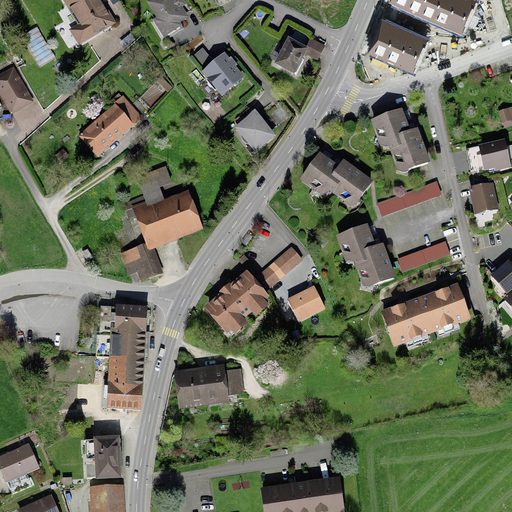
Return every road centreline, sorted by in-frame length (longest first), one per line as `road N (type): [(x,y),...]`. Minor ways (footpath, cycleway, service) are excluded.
road 1 (primary): [(328,89),(181,303)]
road 2 (residential): [(427,79),(481,302)]
road 3 (primary): [(181,303),(154,388),(136,511)]
road 4 (residential): [(0,282),(59,275),(181,303)]
road 5 (residential): [(347,46),(263,2),(218,31)]
